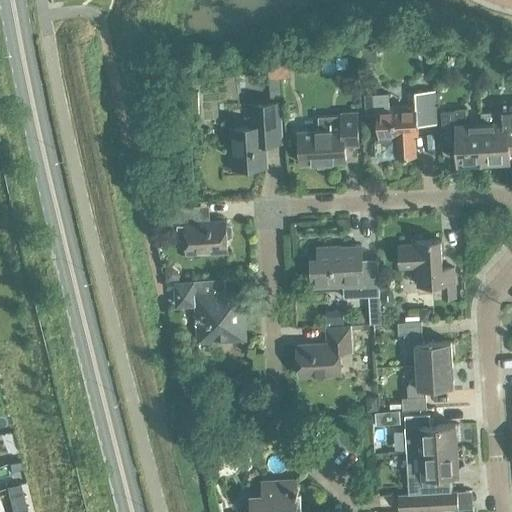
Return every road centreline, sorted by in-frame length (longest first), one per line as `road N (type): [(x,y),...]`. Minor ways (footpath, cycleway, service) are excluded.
road 1 (residential): [(342,511),(340,483),(277,433),(266,209),(511,199)]
road 2 (primary): [(132,511),(12,0)]
road 3 (residential): [(500,508),(488,322),(490,304),(511,277)]
